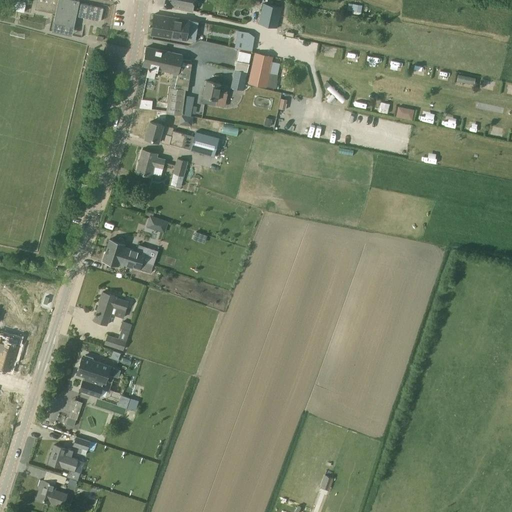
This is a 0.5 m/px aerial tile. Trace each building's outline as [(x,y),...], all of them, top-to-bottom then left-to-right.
[(26,2),(15,0),(14,0),(12,10),(24,12),(26,2)] [(79,1),(74,0),(36,0),(35,9),(55,14),(53,22),(74,27),(76,16),(100,22),(103,8),(79,3),(79,1)] [(195,0),(155,0),(155,4),(171,7),(193,11),(195,0)] [(282,9),(262,4),(258,24),(277,28),(282,9)] [(188,21),(154,15),(151,34),(185,40),(188,21)] [(246,50),(248,32),(237,31),(234,48),(246,50)] [(173,73),(166,113),(181,116),(185,90),(188,90),(192,64),(180,61),(182,55),(146,47),(142,66),(149,68),(147,76),(154,77),(156,71),(157,71),(157,70),(173,73)] [(324,56),(335,58),(336,48),(326,47),(324,56)] [(251,54),(239,52),(235,70),(246,73),(251,54)] [(278,75),(270,73),(273,58),(255,54),(248,83),(275,89),(278,75)] [(391,69),(400,71),(402,62),(393,61),(391,69)] [(247,74),(235,71),(231,88),(243,91),(247,74)] [(476,79),(458,76),(457,82),(475,86),(476,79)] [(492,90),(494,82),(486,80),(484,89),(492,90)] [(228,86),(206,82),(202,103),(216,105),(218,92),(227,94),(228,86)] [(346,101),(327,82),(323,86),(342,105),(346,101)] [(358,97),(356,106),(365,109),(367,99),(358,97)] [(279,110),(286,111),(288,101),(281,99),(279,110)] [(139,108),(151,110),(152,101),(141,100),(139,108)] [(415,111),(398,108),(396,118),(412,122),(415,111)] [(424,120),(431,121),(432,113),(425,112),(424,120)] [(272,120),(266,119),(264,126),(270,128),(272,120)] [(479,133),(481,123),(471,121),(468,131),(479,133)] [(150,122),(145,138),(158,142),(170,145),(170,144),(182,147),(185,135),(173,131),(172,136),(161,133),(163,126),(150,122)] [(495,127),(494,136),(500,137),(502,129),(495,127)] [(214,156),(219,138),(196,132),(191,150),(214,156)] [(157,154),(142,150),(136,173),(151,177),(154,166),(163,168),(165,160),(156,157),(157,154)] [(188,161),(177,159),(170,185),(181,188),(188,161)] [(167,222),(161,220),(158,229),(165,231),(167,222)] [(194,239),(204,242),(206,235),(196,232),(194,239)] [(153,265),(158,252),(139,246),(137,251),(124,247),(125,244),(124,244),(125,242),(124,240),(120,239),(118,240),(117,242),(110,240),(106,250),(142,262),(153,265)] [(140,270),(142,262),(106,250),(103,261),(118,266),(118,265),(123,267),(124,265),(140,270)] [(140,270),(150,273),(153,265),(142,262),(140,270)] [(116,297),(102,292),(100,300),(100,301),(94,321),(107,325),(113,307),(125,311),(128,302),(116,298),(116,297)] [(132,324),(122,321),(120,328),(122,329),(118,339),(107,335),(104,345),(123,351),(132,324)] [(0,336),(0,366),(0,367),(0,366),(0,367),(2,368),(2,367),(10,370),(14,357),(16,357),(19,346),(4,342),(5,338),(0,336)] [(113,351),(110,359),(118,361),(121,354),(113,351)] [(82,357),(77,374),(85,376),(84,381),(83,381),(80,390),(99,397),(102,388),(102,387),(103,382),(105,383),(109,373),(118,376),(120,370),(110,367),(111,367),(92,361),(93,358),(85,355),(84,358),(82,357)] [(130,399),(120,396),(117,406),(126,409),(130,399)] [(76,420),(68,418),(66,424),(73,426),(76,420)] [(90,441),(76,436),(73,446),(83,449),(81,454),(86,455),(90,441)] [(49,454),(46,464),(52,466),(52,465),(61,468),(61,467),(69,470),(67,476),(78,480),(80,473),(74,471),(78,459),(71,457),(73,451),(70,450),(54,445),(51,455),(49,454)] [(325,475),(321,487),(330,490),(334,478),(325,475)] [(56,485),(40,479),(38,486),(41,487),(37,499),(50,503),(50,502),(63,506),(67,495),(54,491),(56,485)]
